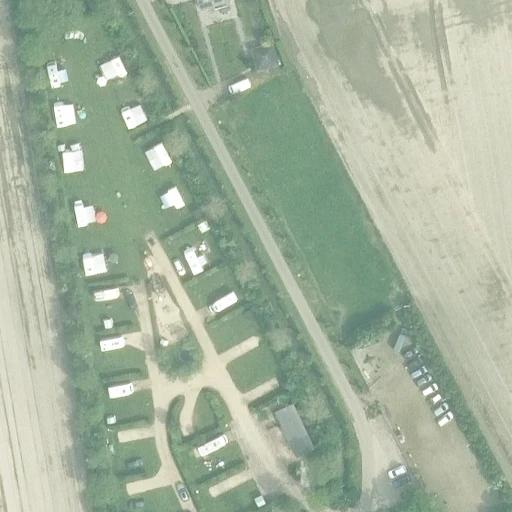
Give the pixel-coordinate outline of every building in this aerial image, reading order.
[(197,0),(200,9),(229,1),(228,0),(197,0)] [(252,53),(256,70),(277,64),(272,43),(255,48),(252,53)] [(222,75),(226,85),(244,78),(240,68),(222,75)] [(163,149),(176,144),(169,124),(156,128),(163,149)] [(181,192),(192,186),(184,168),(172,173),(181,192)] [(83,208),(101,204),(97,186),(79,191),(83,208)] [(198,231),(185,237),(195,258),(208,252),(198,231)] [(107,235),(86,241),(91,258),(112,252),(107,235)] [(112,271),(91,273),(92,286),(114,284),(112,271)] [(167,322),(185,316),(178,298),(161,305),(167,322)] [(104,350),(115,349),(112,327),(101,328),(104,350)] [(254,367),(258,377),(282,366),(278,357),(254,367)] [(285,386),(274,391),(295,440),(307,435),(285,386)] [(176,400),(184,417),(203,409),(195,392),(176,400)] [(380,398),(364,405),(376,432),(392,424),(380,398)] [(144,409),(121,411),(122,423),(145,420),(144,409)] [(189,446),(212,437),(207,426),(184,435),(189,446)] [(208,489),(227,478),(221,468),(202,479),(208,489)] [(275,498),(253,508),(255,511),(272,511),(280,509),(275,498)]
